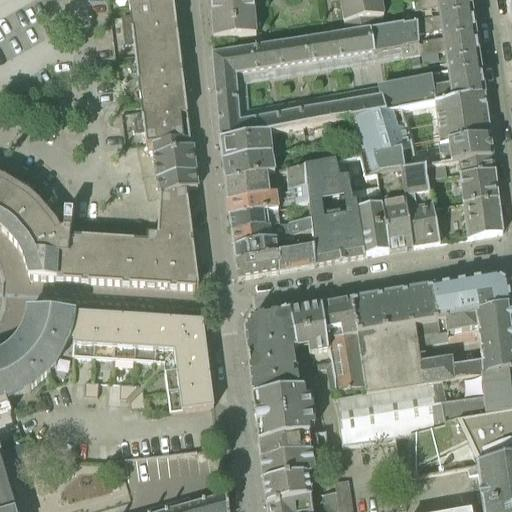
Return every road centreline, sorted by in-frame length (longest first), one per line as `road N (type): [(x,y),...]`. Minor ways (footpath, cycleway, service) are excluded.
road 1 (residential): [(190,0),(221,305)]
road 2 (residential): [(221,305),(511,257)]
road 3 (residential): [(221,305),(252,511)]
road 4 (residential): [(511,166),(491,0)]
